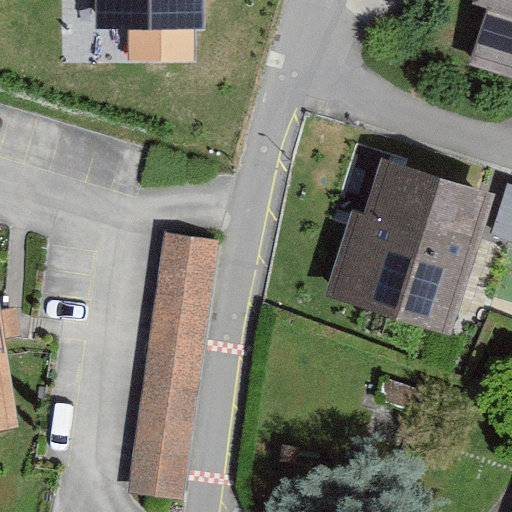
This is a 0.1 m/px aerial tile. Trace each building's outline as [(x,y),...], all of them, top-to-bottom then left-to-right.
[(205,21),(204,0),(96,0),(96,20),(130,20),(130,57),(194,56),(194,21),(205,21)] [(511,0),(479,0),(460,60),(511,76),(511,0)] [(495,184),(382,150),(365,206),(353,202),(327,288),(452,326),(495,184)] [(511,235),(511,179),(507,178),(492,230),(511,235)] [(221,235),(167,228),(130,489),(184,496),(221,235)] [(5,326),(0,294),(0,422),(19,420),(5,326)] [(377,395),(418,410),(426,390),(385,374),(377,395)]
